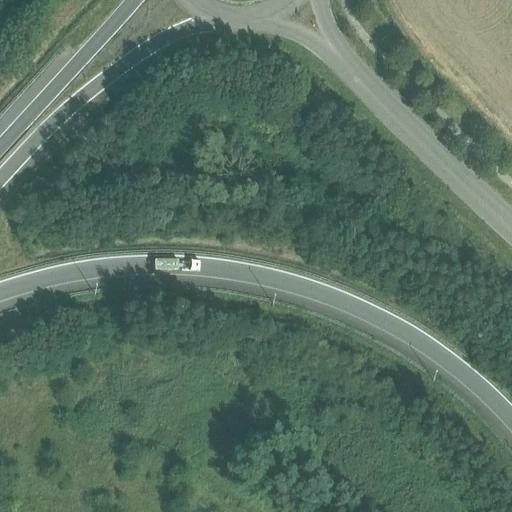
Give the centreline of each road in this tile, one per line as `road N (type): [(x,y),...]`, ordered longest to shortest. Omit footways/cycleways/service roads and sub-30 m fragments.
road 1 (motorway): [(0,294),(117,267),(260,277),(392,327),(511,426)]
road 2 (tertiary): [(0,181),(133,58),(219,19)]
road 3 (tertiary): [(511,237),(346,70)]
road 4 (tertiary): [(136,0),(0,150)]
